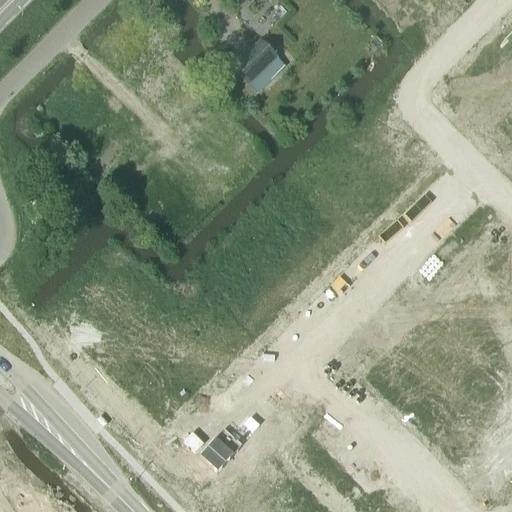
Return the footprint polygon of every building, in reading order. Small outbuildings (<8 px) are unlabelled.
[(382,0),(394,12),(404,2),(422,20),(439,2),(436,0),(382,0)] [(260,43),(231,71),(256,96),(285,68),(260,43)] [(445,90),(445,95),(463,112),(464,111),(493,82),(475,64),(458,82),(454,82),(445,90)] [(493,82),(464,111),(480,128),(510,99),(493,82)] [(511,101),(510,99),(480,128),(497,145),(511,130),(511,101)] [(359,125),(350,134),(356,140),(365,131),(359,125)] [(511,130),(497,145),(497,146),(511,161),(511,130)] [(389,139),(372,156),(402,185),(402,186),(419,169),(401,151),(400,147),(392,139),(389,139)] [(343,140),(335,149),(341,155),(349,147),(343,140)] [(335,149),(326,157),(332,164),(341,155),(335,149)] [(372,156),(357,171),(386,200),(402,185),(372,156)] [(313,171),(304,179),(310,185),(319,177),(313,171)] [(357,171),(342,186),(371,216),(386,200),(357,171)] [(304,179),(296,188),(302,194),(310,185),(304,179)] [(342,186),(326,201),(355,231),(371,216),(342,186)] [(277,197),(269,205),(275,211),(284,203),(277,197)] [(326,201),(311,217),(340,246),(355,231),(326,201)] [(36,203),(27,205),(32,228),(42,226),(36,203)] [(269,205),(260,214),(267,220),(275,211),(269,205)] [(311,217),(295,232),(325,261),(340,246),(311,217)] [(251,232),(242,240),(249,247),(257,238),(251,232)] [(295,232),(280,247),(309,277),(310,278),(326,263),(325,261),(295,232)] [(242,240),(234,249),(240,255),(249,247),(242,240)] [(511,245),(508,242),(495,255),(511,272),(511,245)] [(109,243),(103,249),(112,258),(118,252),(109,243)] [(280,247),(265,262),(294,292),(309,277),(280,247)] [(511,272),(495,255),(481,269),(510,298),(511,296),(511,272)] [(221,262),(212,271),(218,277),(227,268),(221,262)] [(265,262),(249,278),(279,307),(294,292),(265,262)] [(481,269),(467,283),(497,312),(510,298),(481,269)] [(212,271),(204,279),(210,285),(218,277),(212,271)] [(249,278),(234,293),(263,322),(279,307),(249,278)] [(138,280),(132,286),(141,295),(147,289),(138,280)] [(467,283),(454,296),(483,325),(497,312),(467,283)] [(88,286),(59,314),(75,330),(104,301),(88,286)] [(197,286),(188,294),(195,301),(203,292),(197,286)] [(147,289),(141,295),(149,304),(155,298),(147,289)] [(234,293),(219,308),(248,338),(249,339),(264,324),(263,322),(234,293)] [(454,296),(440,310),(469,339),(483,325),(454,296)] [(75,330),(74,331),(89,346),(90,345),(119,316),(104,301),(75,330)] [(219,308),(203,323),(232,353),(248,338),(219,308)] [(440,310),(427,323),(456,352),(469,339),(440,310)] [(168,311),(162,317),(171,325),(177,319),(168,311)] [(119,316),(90,345),(105,361),(134,331),(119,316)] [(177,319),(171,325),(180,334),(186,328),(177,319)] [(427,323),(413,336),(442,366),(456,352),(427,323)] [(134,331),(105,361),(120,376),(150,347),(134,331)] [(413,336),(400,350),(429,379),(442,366),(413,336)] [(199,341),(193,347),(201,356),(207,350),(199,341)] [(150,347),(120,376),(136,391),(165,362),(150,347)] [(207,350),(201,356),(210,365),(216,359),(207,350)] [(400,350),(386,364),(415,393),(429,379),(400,350)] [(501,353),(492,361),(498,367),(507,359),(501,353)] [(492,361),(483,370),(489,376),(498,367),(492,361)] [(165,362),(136,391),(151,406),(180,377),(165,362)] [(511,364),(511,363),(502,372),(508,378),(511,374),(511,364)] [(386,364),(372,378),(401,407),(415,393),(386,364)] [(502,372),(494,380),(499,386),(508,378),(502,372)] [(151,406),(150,407),(167,424),(185,406),(190,406),(197,399),(197,394),(180,377),(151,406)] [(474,380),(465,389),(471,395),(480,386),(474,380)] [(465,389),(457,397),(462,403),(471,395),(465,389)] [(484,391),(476,399),(481,405),(490,397),(484,391)] [(476,399),(467,408),(473,414),(481,405),(476,399)] [(446,407),(438,416),(444,422),(452,413),(446,407)] [(511,413),(501,424),(511,435),(511,413)] [(438,416),(429,424),(435,430),(444,422),(438,416)] [(457,418),(448,426),(454,432),(463,424),(457,418)] [(511,435),(501,424),(487,438),(511,462),(511,435)] [(448,426),(439,435),(445,441),(454,432),(448,426)] [(190,435),(183,443),(195,455),(202,447),(190,435)] [(511,462),(487,438),(474,452),(503,481),(511,471),(511,462)] [(474,452),(459,466),(489,495),(503,481),(474,452)] [(266,458),(232,493),(251,511),(401,511),(393,503),(384,511),(306,511),(271,476),(277,468),(266,458)]
